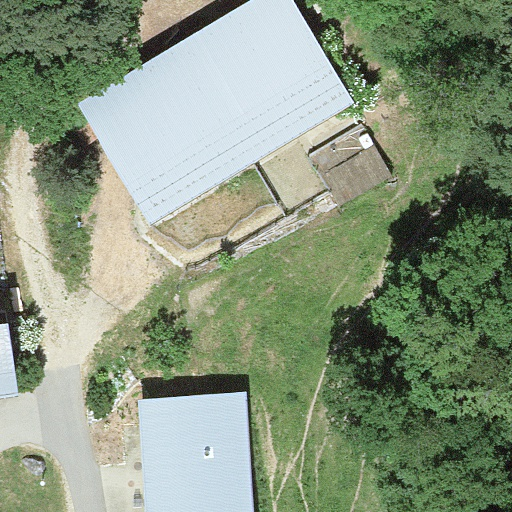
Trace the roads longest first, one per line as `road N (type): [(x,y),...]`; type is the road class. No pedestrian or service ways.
road 1 (track): [(129,0),(31,97),(19,175),(61,369)]
road 2 (unclassified): [(61,369),(88,511)]
